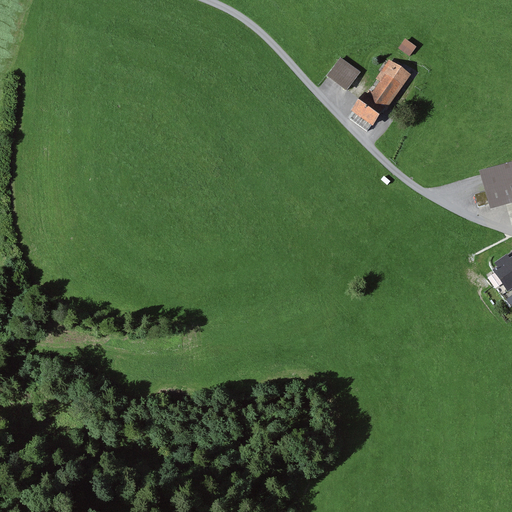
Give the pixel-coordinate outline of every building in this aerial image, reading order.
[(410,56),(416,46),(406,39),(400,49),(410,56)] [(361,72),(341,58),(327,76),(347,91),(361,72)] [(386,110),(411,75),(389,60),(376,79),(380,81),(373,92),(370,90),(367,93),(365,91),(351,111),(373,126),(385,109),(386,110)] [(511,161),(479,171),(490,209),(511,203),(511,161)] [(384,176),(381,180),(388,185),(391,182),(384,176)] [(511,256),(493,270),(508,291),(511,288),(511,256)]
